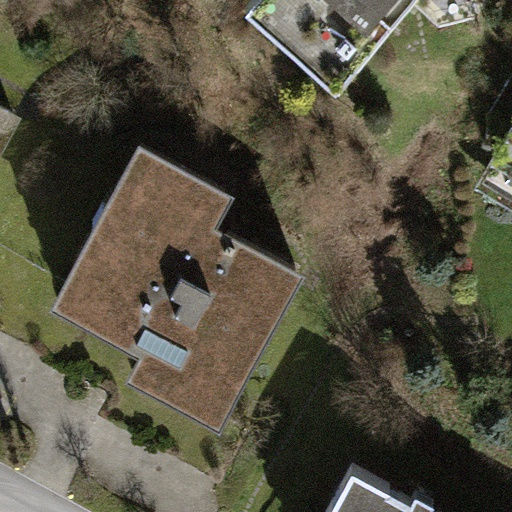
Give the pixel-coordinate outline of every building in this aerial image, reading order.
[(271,0),(243,36),(338,111),(426,0),(271,0)] [(0,194),(29,140),(0,124),(0,194)] [(127,400),(224,452),(311,291),(222,243),(240,209),(142,156),(50,325),(141,374),(127,400)] [(511,223),(511,168),(488,210),(511,223)] [(395,511),(352,489),(339,511),(395,511)]
